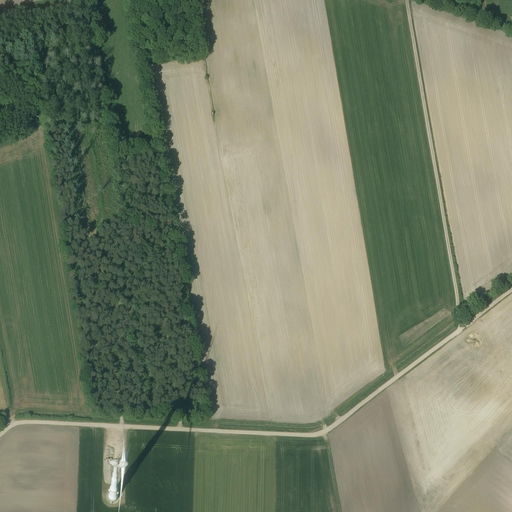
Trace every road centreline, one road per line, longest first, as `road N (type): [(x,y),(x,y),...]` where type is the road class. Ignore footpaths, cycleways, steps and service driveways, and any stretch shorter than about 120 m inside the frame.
road 1 (track): [(511,289),(317,435),(0,422)]
road 2 (track): [(406,0),(462,327)]
